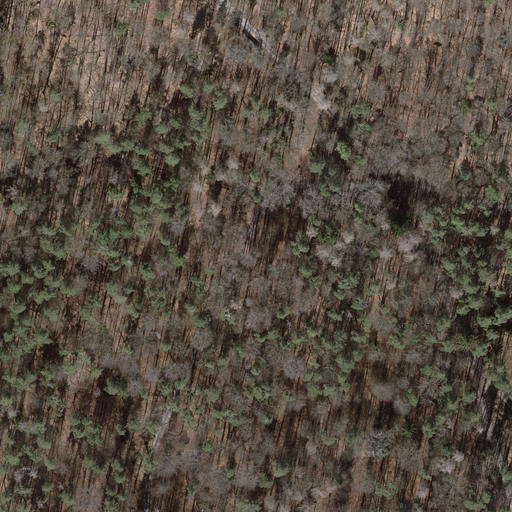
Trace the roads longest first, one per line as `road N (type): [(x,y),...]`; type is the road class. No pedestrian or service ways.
road 1 (track): [(511,205),(351,178),(303,180),(245,214),(220,295),(162,422),(147,479),(148,511)]
road 2 (track): [(222,0),(396,180),(421,217),(511,481)]
